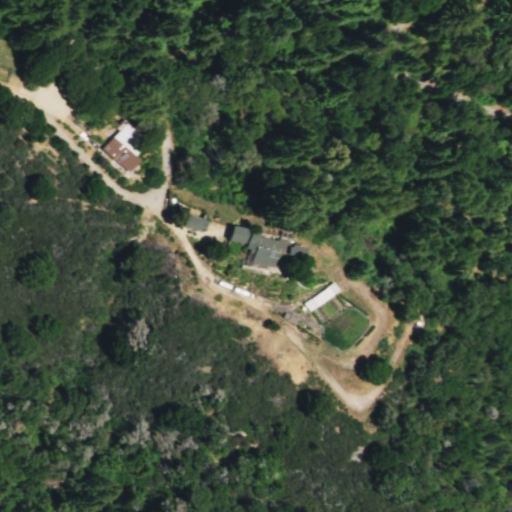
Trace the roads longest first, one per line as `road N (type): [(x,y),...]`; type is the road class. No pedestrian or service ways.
road 1 (residential): [(511,104),(429,79),(413,53),(411,26),(423,0),(61,33),(143,111),(169,175),(147,198),(118,195),(28,102),(0,89)]
road 2 (track): [(147,198),(195,269),(251,305),(343,400),(371,391),(409,309)]
